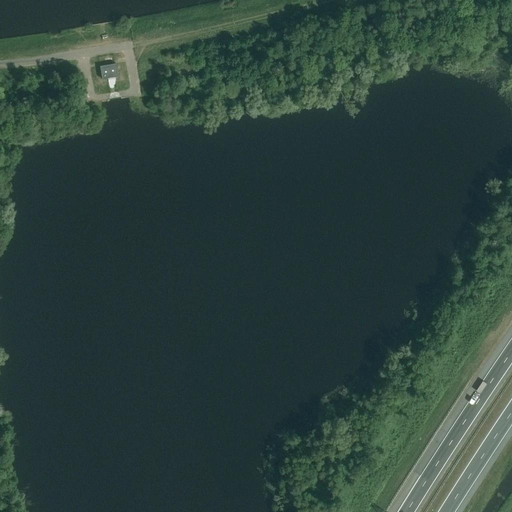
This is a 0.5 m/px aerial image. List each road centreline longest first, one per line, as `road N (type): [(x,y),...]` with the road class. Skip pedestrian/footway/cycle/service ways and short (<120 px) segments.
road 1 (motorway): [(511,351),(407,511)]
road 2 (track): [(309,0),(129,45)]
road 3 (unclassified): [(0,64),(129,45)]
